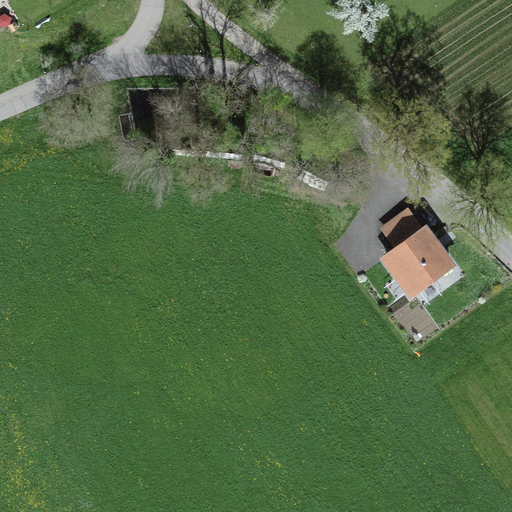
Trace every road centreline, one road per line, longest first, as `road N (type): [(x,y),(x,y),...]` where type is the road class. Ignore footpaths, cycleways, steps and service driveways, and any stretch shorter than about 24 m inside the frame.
road 1 (unclassified): [(295,81),(452,196),(511,272)]
road 2 (unclassified): [(113,51),(166,51),(295,81)]
road 3 (unclassified): [(295,81),(195,0)]
road 4 (unclassified): [(0,104),(113,51)]
